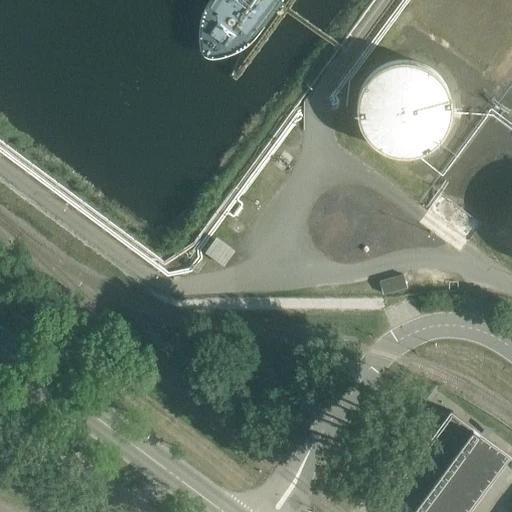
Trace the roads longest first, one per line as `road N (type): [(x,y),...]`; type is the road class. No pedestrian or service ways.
road 1 (unclassified): [(264,511),(400,339),(428,327),(465,326),(511,348)]
road 2 (secondary): [(221,511),(0,346)]
